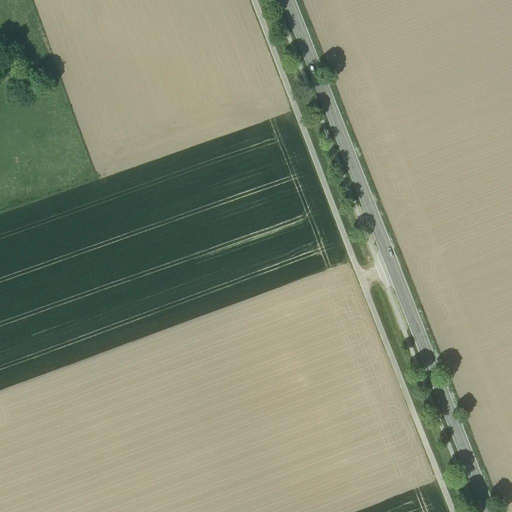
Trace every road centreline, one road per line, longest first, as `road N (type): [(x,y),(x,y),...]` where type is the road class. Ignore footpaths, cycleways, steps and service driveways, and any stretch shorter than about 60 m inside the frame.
road 1 (secondary): [(488,511),(287,0)]
road 2 (track): [(453,511),(253,0)]
